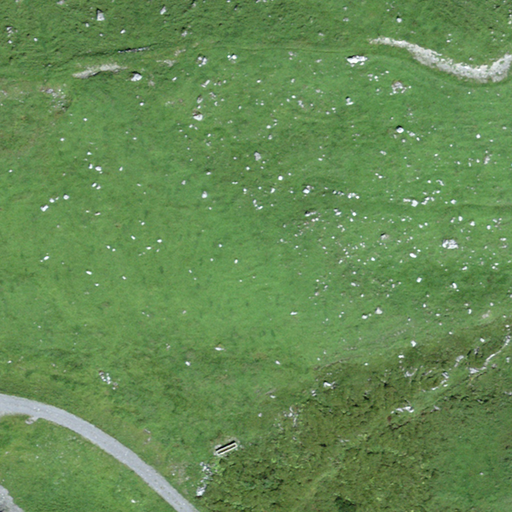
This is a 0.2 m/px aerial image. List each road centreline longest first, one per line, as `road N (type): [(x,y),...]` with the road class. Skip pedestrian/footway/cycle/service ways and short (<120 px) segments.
road 1 (track): [(0,73),(54,75),(223,42),(395,50),(469,79),(500,79),(511,67)]
road 2 (track): [(188,511),(76,424),(0,405)]
